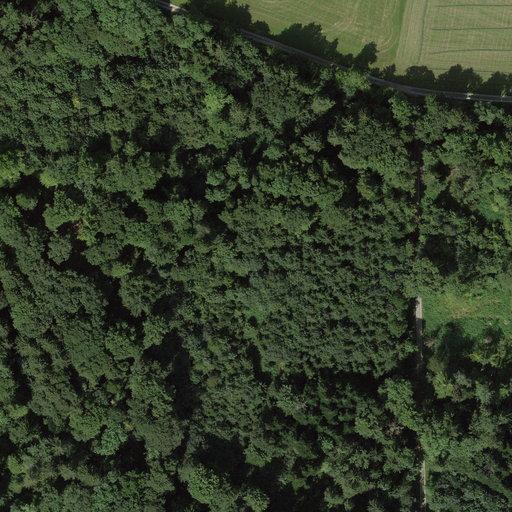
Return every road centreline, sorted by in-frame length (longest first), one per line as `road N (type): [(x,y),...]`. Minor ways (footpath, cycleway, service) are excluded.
road 1 (track): [(423,511),(409,85)]
road 2 (track): [(143,0),(409,85),(511,97)]
road 3 (track): [(149,511),(98,360),(0,230)]
